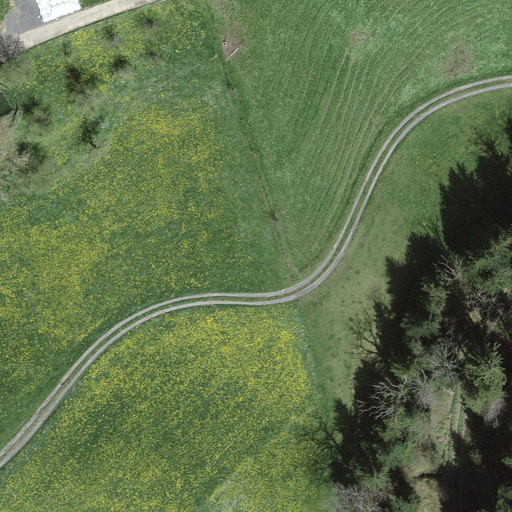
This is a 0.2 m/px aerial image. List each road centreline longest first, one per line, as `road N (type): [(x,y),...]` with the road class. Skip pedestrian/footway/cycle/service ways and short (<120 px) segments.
road 1 (track): [(511,81),(446,96),(416,115),(391,142),(342,244),(314,281),(283,297),(182,302),(126,325),(0,460)]
road 2 (track): [(457,511),(462,399),(511,294)]
road 3 (unclassified): [(0,51),(142,0)]
